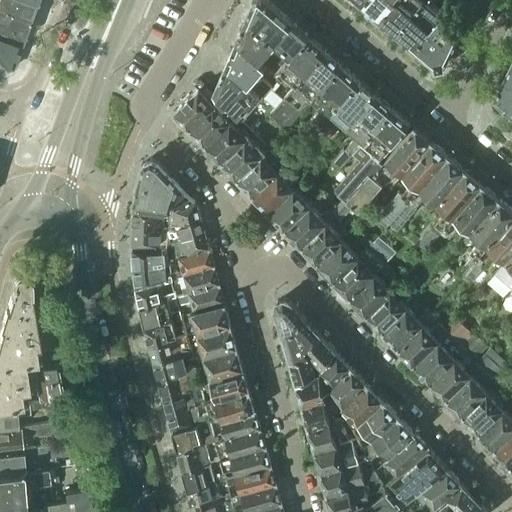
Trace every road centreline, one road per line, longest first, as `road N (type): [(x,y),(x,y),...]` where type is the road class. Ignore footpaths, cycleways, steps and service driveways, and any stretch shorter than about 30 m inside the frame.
road 1 (residential): [(266,269),(291,270),(511,497)]
road 2 (residential): [(266,269),(220,192),(143,109),(209,0)]
road 3 (secondary): [(142,511),(87,308),(77,240),(64,217)]
road 4 (residential): [(305,511),(251,286),(266,269)]
road 5 (secondary): [(111,19),(81,66),(23,210)]
road 6 (secondary): [(64,217),(111,19)]
road 7 (residential): [(457,113),(319,0)]
road 8 (residential): [(67,0),(18,118),(0,100)]
road 9 (residential): [(511,5),(457,113)]
